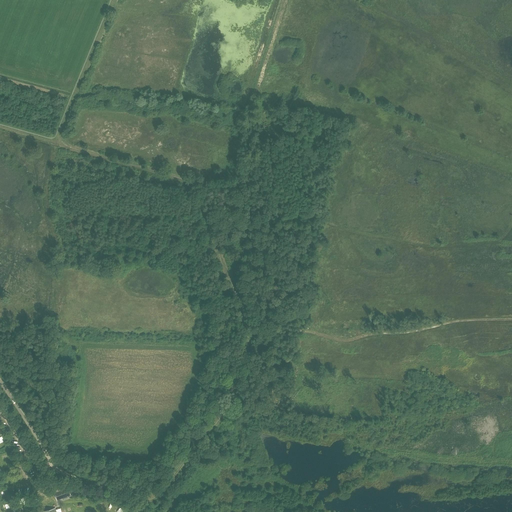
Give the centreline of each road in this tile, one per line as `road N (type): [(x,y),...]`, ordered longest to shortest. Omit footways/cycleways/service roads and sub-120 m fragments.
road 1 (track): [(250,329),(226,406),(169,484),(136,498),(55,468)]
road 2 (track): [(55,142),(113,0)]
